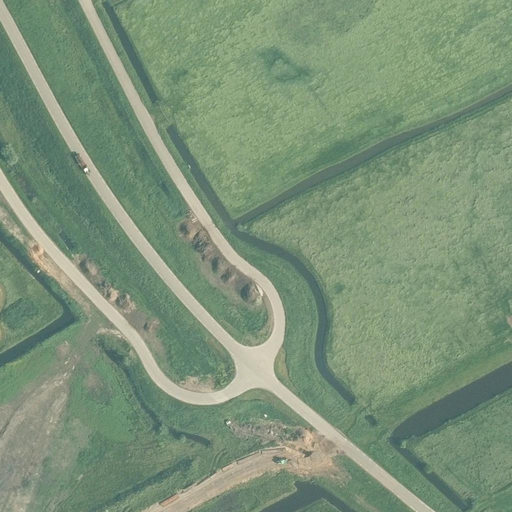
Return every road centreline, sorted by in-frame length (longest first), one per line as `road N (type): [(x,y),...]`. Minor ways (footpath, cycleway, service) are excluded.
road 1 (unclassified): [(255,367),(165,274),(106,196),(0,8)]
road 2 (unclassified): [(84,0),(183,187),(225,249),(273,295),(275,340),(255,367)]
road 3 (tertiary): [(0,180),(167,387),(191,398),(218,396),(255,367)]
road 4 (tertiary): [(338,441),(249,465),(163,511)]
